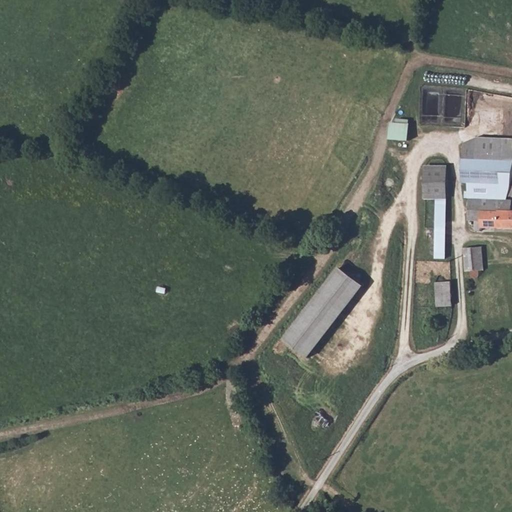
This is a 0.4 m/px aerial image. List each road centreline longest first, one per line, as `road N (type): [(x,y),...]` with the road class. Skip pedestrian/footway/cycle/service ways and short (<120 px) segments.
road 1 (track): [(0,435),(191,391),(247,362),(258,338),(302,291),(349,207),(410,61),(410,43),(262,0)]
road 2 (unclassified): [(300,511),(391,376),(436,352),(511,336)]
road 3 (track): [(247,362),(315,489)]
